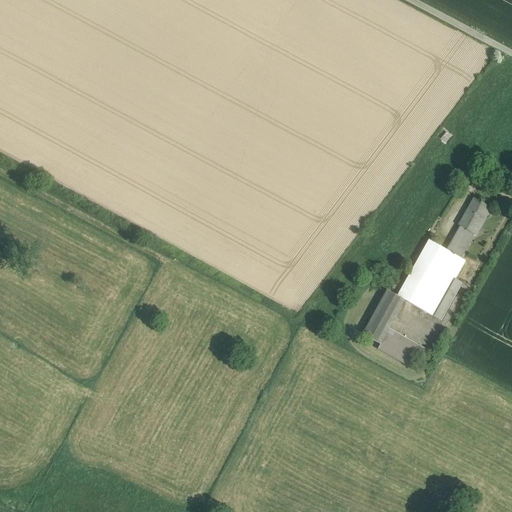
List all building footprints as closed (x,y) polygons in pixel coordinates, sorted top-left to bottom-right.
[(446,124),(436,138),(446,145),(456,131),(446,124)] [(492,209),(474,199),(459,225),(463,228),(475,234),(477,236),(492,209)] [(475,234),(463,228),(450,252),(461,259),(475,234)] [(466,261),(461,259),(450,252),(430,241),(398,297),(406,301),(435,317),(455,280),(466,261)] [(455,280),(435,317),(442,321),(463,284),(455,280)] [(406,301),(398,297),(388,291),(363,335),(381,345),(382,342),(390,329),(406,301)] [(390,329),(382,342),(409,357),(419,363),(426,349),(390,329)] [(409,357),(382,342),(381,345),(378,350),(405,365),(409,357)]
